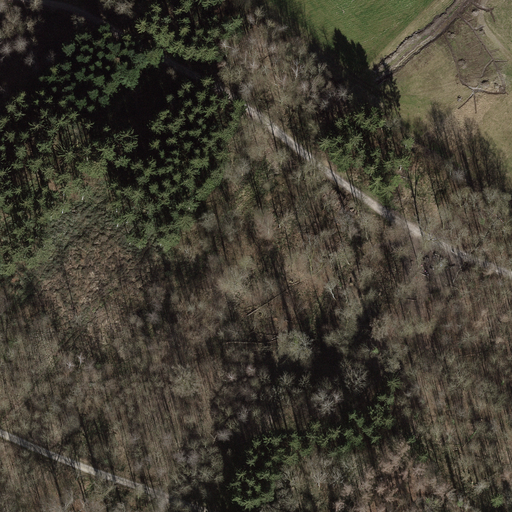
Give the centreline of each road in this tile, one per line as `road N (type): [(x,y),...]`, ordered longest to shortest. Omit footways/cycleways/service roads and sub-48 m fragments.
road 1 (track): [(26,0),(96,21),(290,141),(371,203),(511,274)]
road 2 (track): [(0,431),(209,511)]
